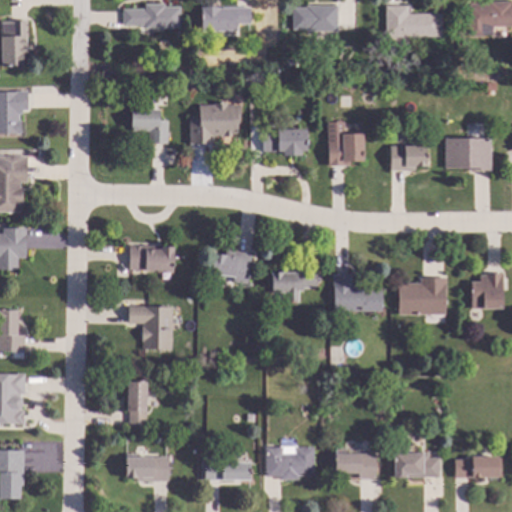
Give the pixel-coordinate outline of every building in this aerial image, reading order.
[(508,5),(511,4),(511,26),(490,27),(491,35),(482,35),(482,36),(466,37),(466,5),(486,5),(486,2),(508,2),(508,5)] [(163,7),(178,7),(178,28),(143,28),(143,25),(121,26),(121,9),(143,9),(143,4),(163,4),(163,7)] [(336,31),(304,32),(304,30),(291,30),(291,8),(305,8),(305,6),(336,5),(336,31)] [(407,14),(439,13),(440,37),(384,38),(383,6),(406,6),(407,14)] [(248,24),(235,24),(235,31),(220,31),(220,42),(209,42),(209,31),(199,31),(199,8),(248,8),(248,24)] [(26,34),(24,34),(25,53),(23,54),(23,65),(0,66),(0,31),(9,31),(9,22),(25,21),(26,34)] [(388,82),(384,87),(378,81),(382,77),(388,82)] [(493,91),(484,91),(484,82),(493,82),(493,91)] [(26,110),(20,110),(20,114),(17,114),(17,120),(19,120),(19,133),(0,133),(0,91),(25,91),(26,110)] [(223,105),(238,105),(238,115),(236,115),(236,134),(230,134),(230,137),(211,137),(211,144),(188,144),(187,119),(197,119),(197,106),(213,105),(213,103),(223,103),(223,105)] [(157,120),(165,120),(165,144),(147,144),(147,132),(131,132),(131,128),(129,128),(129,109),(157,109),(157,120)] [(305,152),(300,152),(300,155),(281,156),(281,152),(261,152),(260,130),(304,129),(305,152)] [(362,161),(348,161),(348,166),(326,166),(326,142),(337,141),(337,140),(340,140),(340,135),(361,134),(362,161)] [(489,170),(477,170),(477,168),(443,169),(443,138),(489,138),(489,170)] [(424,167),(412,167),(413,171),(389,171),(389,146),(424,146),(424,167)] [(25,182),(18,182),(18,187),(21,188),(21,204),(19,204),(19,212),(0,212),(0,156),(25,156),(25,182)] [(24,258),(16,258),(16,270),(0,270),(0,234),(1,234),(1,228),(23,228),(24,258)] [(160,247),(171,247),(171,271),(127,271),(127,246),(160,246),(160,247)] [(249,254),(245,284),(231,282),(232,277),(209,274),(212,254),(223,255),(224,250),(249,254)] [(314,289),(301,289),(301,291),(296,291),(296,303),(277,303),(277,293),(269,293),(269,272),(280,272),(279,270),(314,270),(314,289)] [(349,284),(362,284),(362,289),(380,289),(380,311),(331,312),(331,274),(349,274),(349,284)] [(501,309),(469,309),(469,282),(478,282),(478,276),(482,276),(482,274),(500,274),(501,309)] [(443,314),(396,315),(396,284),(418,283),(418,279),(443,278),(443,314)] [(170,350),(140,350),(140,323),(126,323),(126,307),(170,308),(170,350)] [(0,310),(16,311),(15,335),(22,335),(21,352),(0,351),(0,310)] [(0,373),(23,374),(22,394),(18,394),(18,410),(22,410),(22,424),(0,423),(0,373)] [(144,426),(125,426),(126,382),(144,382),(144,426)] [(311,477),(296,477),(296,480),(277,480),(277,477),(263,477),(263,448),(280,448),(280,454),(292,454),(292,447),(311,447),(311,477)] [(344,454),(373,454),(373,479),(356,479),(356,473),(333,473),(334,449),(344,449),(344,454)] [(21,486),(18,486),(18,499),(0,498),(0,450),(22,451),(21,486)] [(407,451),(407,454),(426,454),(426,458),(437,458),(437,477),(404,477),(404,478),(391,478),(392,451),(407,451)] [(135,458),(166,458),(166,481),(124,481),(124,454),(135,454),(135,458)] [(496,478),(452,478),(451,458),(496,457),(496,478)] [(248,480),(202,480),(202,463),(248,464),(248,480)]
